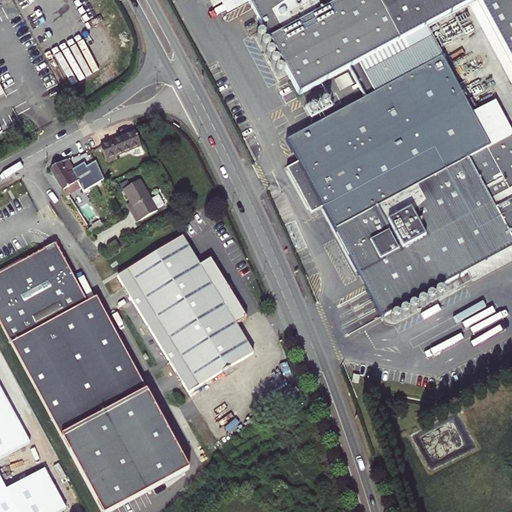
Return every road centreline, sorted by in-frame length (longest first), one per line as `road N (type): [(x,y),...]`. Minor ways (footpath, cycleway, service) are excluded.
road 1 (tertiary): [(376,511),(307,320),(188,68)]
road 2 (tertiary): [(173,76),(274,281),(358,511)]
road 3 (residential): [(173,76),(0,171)]
